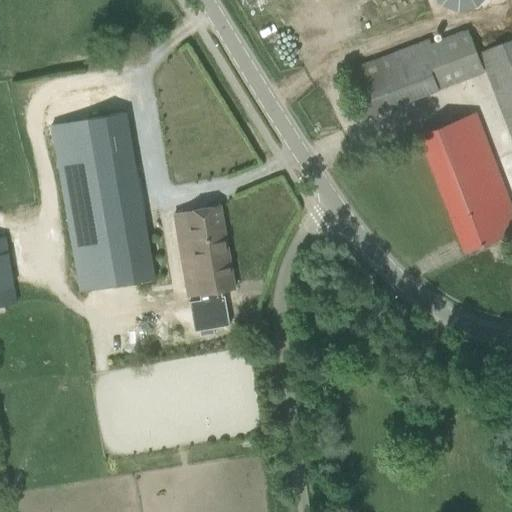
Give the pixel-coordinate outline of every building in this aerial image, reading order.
[(346,72),(363,118),(483,72),(466,31),(422,48),(420,43),(346,72)] [(511,40),(480,53),(511,136),(511,40)] [(43,98),(48,128),(50,127),(79,292),(152,280),(119,85),(43,98)] [(420,135),(465,249),(511,231),(511,219),(471,115),(420,135)] [(174,215),(179,245),(188,296),(234,288),(220,206),(174,215)] [(0,237),(0,306),(14,304),(3,237),(0,237)]
